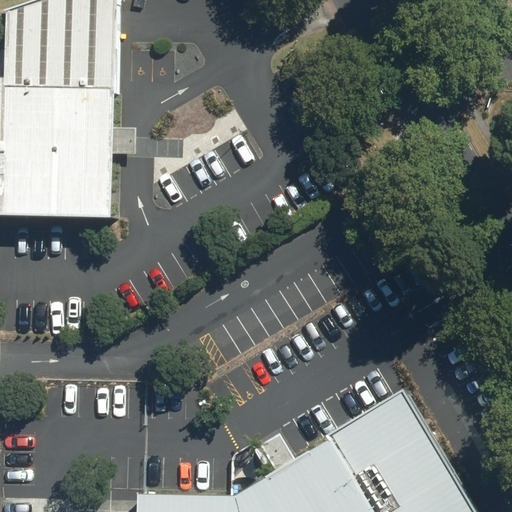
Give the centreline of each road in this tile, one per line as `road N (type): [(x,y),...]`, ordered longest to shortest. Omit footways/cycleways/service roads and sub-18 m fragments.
road 1 (unclassified): [(359,0),(511,257)]
road 2 (unknown): [(153,249),(137,199),(135,127),(163,98),(244,56)]
